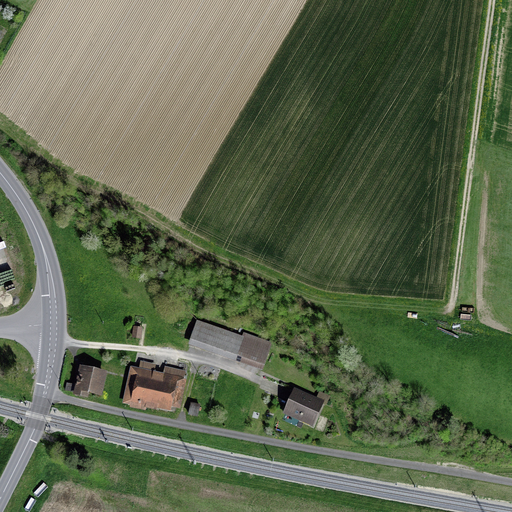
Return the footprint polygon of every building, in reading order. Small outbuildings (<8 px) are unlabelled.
[(196,323),(191,340),(206,345),(212,328),(196,323)] [(134,328),(133,337),(140,338),(141,329),(134,328)] [(269,348),(212,328),(206,345),(263,365),(269,348)] [(98,392),(102,373),(81,369),(75,393),(86,395),(88,390),(98,392)] [(158,401),(177,406),(183,380),(163,375),(162,377),(133,370),(126,401),(157,408),(158,401)] [(295,391),(286,412),(312,424),(321,403),(295,391)] [(197,416),(200,405),(191,403),(189,414),(197,416)]
